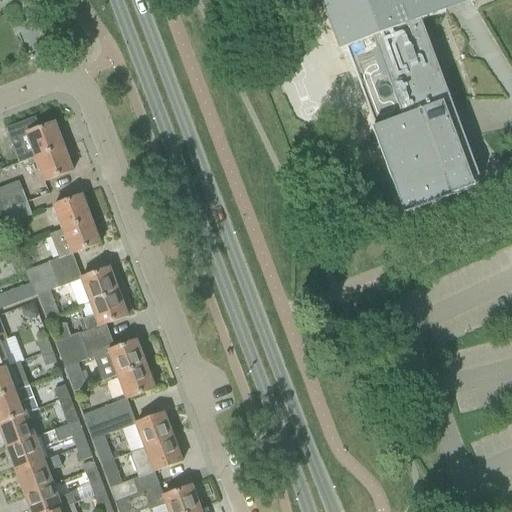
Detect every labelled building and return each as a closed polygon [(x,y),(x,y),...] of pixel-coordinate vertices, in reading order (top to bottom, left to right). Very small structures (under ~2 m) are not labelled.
[(478,0),(318,0),(338,52),(345,50),(374,129),(371,130),(403,215),(474,189),(471,181),(478,178),(464,140),(450,103),(423,29),(420,22),(441,14),(478,0)] [(54,125),(39,130),(35,119),(5,130),(18,166),(63,149),(54,125)] [(41,185),(72,173),(63,149),(18,166),(32,161),(41,185)] [(0,209),(2,213),(26,204),(19,182),(0,188),(0,209)] [(48,237),(90,221),(81,197),(51,209),(60,232),(47,237),(48,237)] [(6,226),(31,217),(26,204),(2,213),(6,226)] [(57,261),(99,245),(90,221),(48,237),(57,261)] [(29,286),(56,276),(51,263),(24,274),(29,285),(28,285),(29,286)] [(123,291),(116,273),(111,269),(76,282),(85,306),(123,291)] [(48,293),(61,288),(56,276),(29,286),(34,299),(37,297),(46,320),(57,316),(48,293)] [(34,299),(29,286),(28,285),(4,294),(9,308),(34,299)] [(130,317),(130,310),(123,291),(85,306),(80,307),(85,320),(82,321),(87,333),(130,317)] [(33,305),(20,310),(23,317),(30,320),(37,317),(33,305)] [(0,346),(0,344),(6,343),(0,327),(0,371),(8,368),(0,346)] [(68,340),(66,334),(61,332),(51,336),(59,358),(83,349),(78,336),(68,340)] [(40,356),(50,352),(45,340),(35,344),(40,356)] [(114,378),(145,366),(136,342),(105,354),(114,378)] [(75,366),(88,361),(83,349),(59,358),(73,393),(84,388),(75,366)] [(45,368),(55,364),(50,352),(40,356),(45,368)] [(123,402),(154,391),(145,366),(114,378),(123,402)] [(0,397),(17,391),(8,368),(0,371),(0,397)] [(26,416),(37,412),(28,387),(17,391),(0,397),(0,425),(26,416)] [(58,404),(68,399),(63,387),(53,391),(58,404)] [(66,426),(77,422),(68,399),(58,404),(66,426)] [(86,430),(110,421),(105,409),(81,418),(86,430)] [(141,450),(172,439),(163,415),(132,426),(140,450),(141,450)] [(35,438),(26,416),(0,425),(0,435),(5,450),(35,438)] [(104,438),(114,434),(110,421),(86,430),(100,466),(112,461),(104,438)] [(75,450),(86,446),(77,422),(66,426),(52,431),(57,444),(71,439),(75,450)] [(14,473),(44,462),(35,438),(5,450),(14,473)] [(153,474),(181,463),(172,439),(141,450),(140,450),(127,455),(136,481),(121,486),(112,461),(100,466),(114,503),(158,487),(153,474)] [(75,450),(79,463),(91,459),(86,446),(75,450)] [(48,473),(60,468),(57,458),(44,463),(44,462),(14,473),(23,496),(52,485),(48,473)] [(90,463),(81,466),(84,473),(95,469),(93,464),(90,463)] [(93,498),(104,493),(95,469),(84,473),(93,498)] [(71,496),(58,501),(52,485),(23,496),(28,511),(54,511),(61,509),(74,505),(71,496)] [(191,487),(163,498),(158,487),(114,503),(117,511),(148,511),(162,507),(164,511),(195,511),(199,511),(191,487)] [(98,511),(111,511),(104,493),(93,498),(98,511)]
